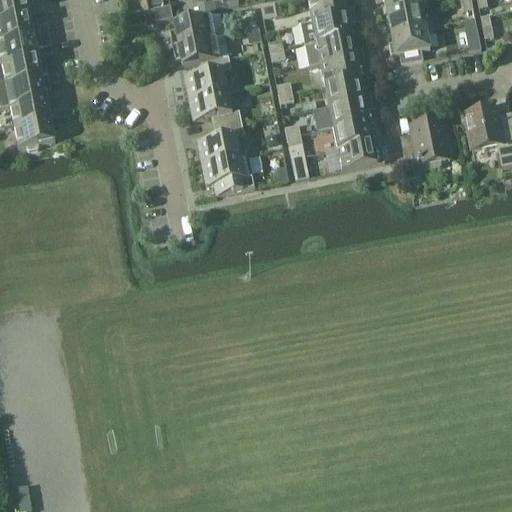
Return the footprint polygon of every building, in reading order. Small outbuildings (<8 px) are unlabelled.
[(33,0),(5,0),(0,1),(0,23),(30,18),(28,5),(34,4),(33,0)] [(161,0),(150,0),(153,9),(163,7),(161,0)] [(236,0),(234,0),(225,2),(227,12),(239,9),(236,0)] [(345,0),(331,0),(309,4),(313,26),(356,18),(355,10),(347,12),(345,0)] [(384,0),(386,8),(385,9),(386,15),(387,14),(388,17),(422,10),(419,0),(384,0)] [(473,13),(471,0),(462,2),(464,15),(473,13)] [(488,11),(485,0),(476,0),(479,12),(488,11)] [(204,16),(216,13),(214,4),(203,6),(204,16)] [(264,23),(277,20),(274,7),(261,9),(264,23)] [(162,10),(164,23),(173,22),(170,9),(162,10)] [(156,25),(164,23),(162,10),(153,12),(156,25)] [(388,20),(387,20),(388,26),(390,26),(392,38),(433,30),(432,24),(425,25),(422,10),(388,17),(388,20)] [(144,14),(136,16),(138,29),(147,27),(144,14)] [(127,18),(130,30),(130,31),(138,29),(136,16),(127,18)] [(30,18),(0,23),(0,45),(49,36),(48,28),(39,30),(39,29),(33,30),(30,18)] [(177,41),(171,42),(172,50),(225,40),(221,18),(174,27),(177,41)] [(302,28),(306,49),(353,40),(350,26),(358,25),(356,18),(313,26),(302,28)] [(485,43),(494,42),(490,20),(481,22),(485,43)] [(394,47),(390,48),(392,59),(396,58),(396,60),(400,59),(402,69),(423,65),(424,65),(422,55),(430,53),(427,38),(434,37),(433,30),(392,38),(394,47)] [(470,46),(479,44),(477,31),(468,33),(470,46)] [(259,33),(247,35),(250,47),(261,45),(259,33)] [(49,36),(0,45),(0,67),(39,60),(37,52),(52,49),(49,36)] [(183,71),(202,67),(202,66),(229,61),(225,40),(172,50),(174,58),(180,57),(183,71)] [(306,49),(306,50),(309,63),(310,71),(322,68),(364,60),(363,53),(356,54),(353,40),(306,49)] [(268,48),(270,56),(283,54),(282,45),(268,48)] [(286,63),(283,54),(270,56),(272,66),(286,63)] [(0,67),(0,89),(49,80),(47,72),(41,73),(39,60),(0,67)] [(369,81),(364,60),(322,68),(326,89),(369,81)] [(204,78),(185,81),(189,103),(228,95),(224,75),(232,73),(229,61),(202,66),(202,67),(204,78)] [(49,80),(0,89),(0,108),(1,111),(10,110),(47,102),(45,89),(60,86),(58,78),(49,80)] [(373,102),(371,95),(369,81),(326,89),(330,111),(373,102)] [(277,90),(278,99),(292,96),(291,87),(277,90)] [(232,116),(228,95),(189,103),(193,125),(213,121),(215,132),(242,126),(240,114),(232,116)] [(294,106),(292,96),(278,99),(280,109),(294,106)] [(47,102),(10,110),(15,131),(57,122),(56,114),(50,115),(47,102)] [(377,124),(373,102),(330,111),(334,132),(377,124)] [(511,167),(511,126),(510,118),(498,120),(496,112),(466,118),(472,154),(497,149),(502,170),(511,167)] [(57,122),(15,131),(19,153),(27,151),(27,153),(29,155),(38,153),(40,151),(39,149),(56,145),(53,132),(59,131),(57,122)] [(411,129),(414,144),(402,146),(409,183),(423,180),(422,175),(440,172),(442,169),(441,165),(450,163),(444,131),(442,123),(411,129)] [(334,132),(338,153),(381,145),(377,124),(334,132)] [(198,146),(202,168),(241,160),(237,140),(245,138),(242,126),(215,132),(217,143),(198,146)] [(455,139),(453,129),(444,131),(446,140),(455,139)] [(299,130),(285,132),(287,141),(301,138),(299,130)] [(287,141),(291,162),(305,159),(301,138),(287,141)] [(381,145),(338,153),(342,175),(378,168),(385,167),(381,145)] [(309,182),(308,172),(305,159),(291,162),(294,175),(296,185),(309,182)] [(253,180),(245,181),(241,160),(202,168),(206,190),(213,189),(215,200),(255,192),(253,180)]
